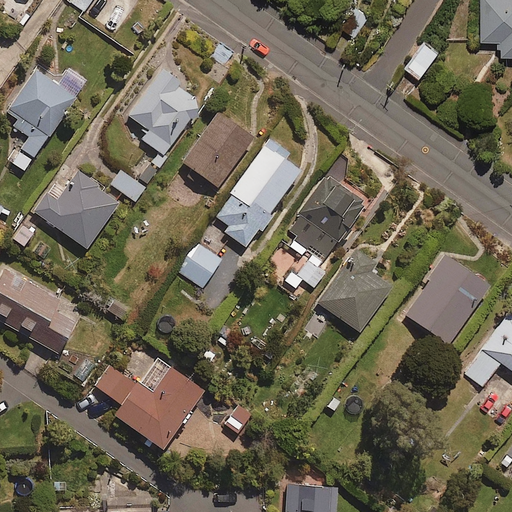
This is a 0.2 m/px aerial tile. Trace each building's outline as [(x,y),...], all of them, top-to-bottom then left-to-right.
[(90,0),(67,0),(68,0),(84,11),(90,0)] [(352,0),(345,0),(346,15),(343,28),(355,35),(368,12),(355,4),(353,0),(352,0)] [(511,0),(479,0),(481,39),(499,39),(499,53),(511,52),(511,0)] [(437,47),(422,37),(404,65),(419,75),(437,47)] [(201,73),(219,83),(229,67),(224,64),(233,48),(220,40),(201,73)] [(20,170),(39,143),(74,93),(31,63),(0,107),(0,109),(11,118),(6,125),(23,137),(6,160),(20,170)] [(161,153),(198,100),(172,82),(178,74),(161,63),(126,113),(145,127),(138,137),(161,153)] [(177,157),(190,166),(184,174),(201,186),(207,178),(214,183),(249,133),(212,107),(177,157)] [(283,148),(264,135),(212,214),(227,224),(222,230),(242,244),(255,225),(259,228),(269,213),(265,210),(295,165),(278,154),(283,148)] [(117,197),(75,167),(63,184),(55,178),(33,210),(82,245),(117,197)] [(142,185),(118,168),(108,183),(132,199),(142,185)] [(362,198),(320,175),(288,232),(326,253),(337,234),(340,236),(362,198)] [(219,257),(195,242),(176,271),(200,286),(219,257)] [(376,262),(353,246),(315,300),(355,328),(387,282),(370,270),(376,262)] [(484,280),(443,253),(403,312),(444,340),(484,280)] [(322,270),(306,259),(296,274),(311,285),(322,270)] [(56,296),(0,264),(0,320),(55,351),(73,320),(50,307),(56,296)] [(511,303),(510,302),(463,373),(481,385),(498,361),(511,370),(511,303)] [(201,388),(143,346),(123,373),(113,366),(97,387),(117,402),(111,411),(158,446),(201,388)] [(248,413),(235,404),(223,422),(236,431),(248,413)] [(331,511),(334,483),(281,479),(279,511),(287,511),(331,511)]
